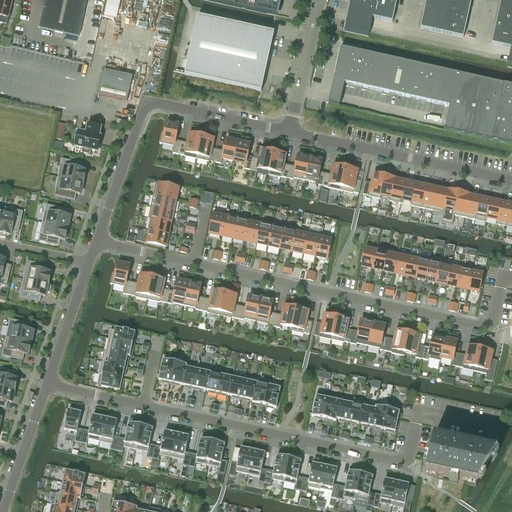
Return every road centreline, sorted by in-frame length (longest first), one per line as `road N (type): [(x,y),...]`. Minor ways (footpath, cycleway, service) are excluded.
road 1 (residential): [(191,263),(489,328),(498,289)]
road 2 (residential): [(143,405),(405,462),(414,424)]
road 3 (residential): [(96,241),(144,102),(288,132)]
road 4 (residential): [(288,132),(511,180)]
road 5 (residential): [(288,132),(317,0)]
road 6 (residential): [(2,511),(46,384)]
road 7 (residential): [(46,384),(89,261)]
